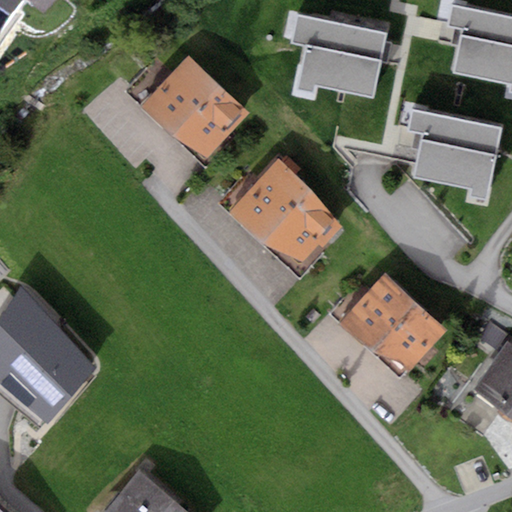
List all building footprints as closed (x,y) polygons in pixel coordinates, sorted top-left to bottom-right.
[(511,16),(452,5),(448,27),(462,30),(454,72),(511,83),(510,91),(511,90),(511,16)] [(386,34),(297,15),(291,43),(306,46),(297,90),(315,94),(317,85),(373,97),(386,34)] [(249,110),(187,57),(145,106),(207,160),(249,110)] [(501,127),(412,109),(408,131),(423,135),(414,176),(472,188),(471,194),(486,198),(501,127)] [(344,224),(279,162),(230,213),(263,244),(302,261),(318,245),(321,248),(344,224)] [(446,329),(386,273),(340,323),(400,379),(446,329)] [(21,286),(0,319),(0,383),(46,423),(95,369),(21,286)] [(511,418),(511,346),(508,343),(473,389),(511,418)] [(188,511),(141,471),(106,511),(188,511)]
